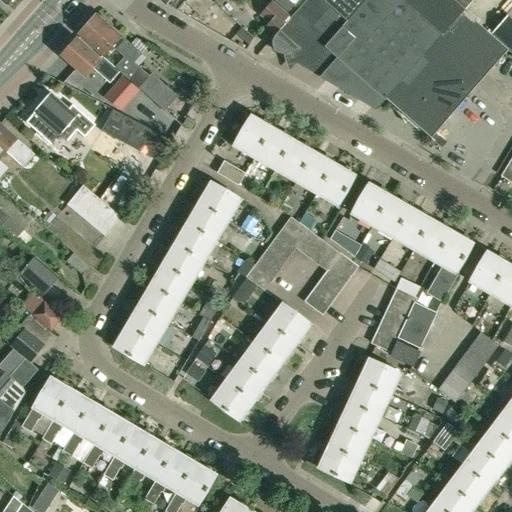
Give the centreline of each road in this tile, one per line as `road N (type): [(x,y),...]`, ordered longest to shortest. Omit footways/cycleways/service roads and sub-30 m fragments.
road 1 (residential): [(336,511),(92,367),(87,346),(88,326),(239,69)]
road 2 (residential): [(511,225),(239,69)]
road 3 (residential): [(239,69),(124,0)]
